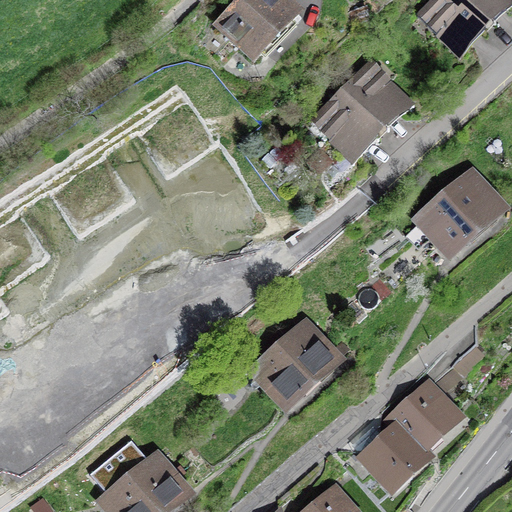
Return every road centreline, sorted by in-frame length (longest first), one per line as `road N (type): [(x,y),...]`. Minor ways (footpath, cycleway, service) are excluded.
road 1 (residential): [(0,409),(290,253),(376,191),(511,61)]
road 2 (residential): [(255,511),(511,275)]
road 3 (track): [(0,151),(175,29),(202,0)]
